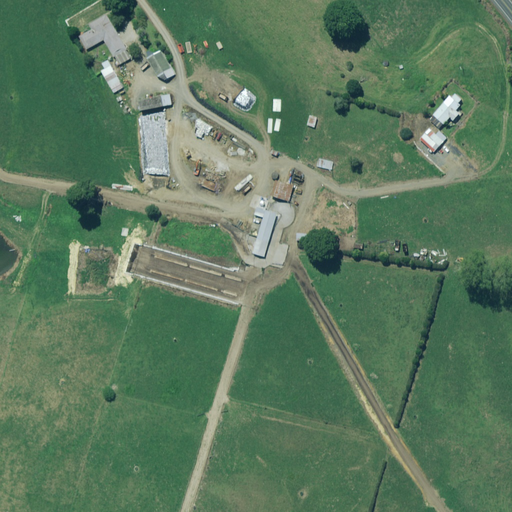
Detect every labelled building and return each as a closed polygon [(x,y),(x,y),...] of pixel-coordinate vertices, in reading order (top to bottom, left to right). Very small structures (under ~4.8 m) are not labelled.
[(133,58),(108,14),(91,24),(94,30),(82,37),(89,50),(106,40),(115,57),(116,56),(121,65),(133,58)] [(150,52),(152,56),(148,58),(159,76),(166,80),(176,75),(162,50),(156,54),(154,50),(150,52)] [(125,88),(109,61),(104,64),(107,69),(103,71),(116,93),(125,88)] [(464,100),(458,94),(454,98),(452,96),(431,120),(441,129),(452,118),(455,121),(462,114),(458,111),(463,105),(461,103),(464,100)] [(173,105),(171,95),(141,101),(143,111),(173,105)] [(318,118),(311,116),(308,126),(316,128),(318,118)] [(448,139),(441,132),(437,135),(435,133),(428,142),(437,150),(448,139)] [(334,162),(319,159),(318,167),(333,170),(334,162)] [(218,185),(206,180),(203,186),(215,191),(218,185)] [(295,187),(278,181),(273,196),(290,202),(295,187)] [(279,214),(259,208),(256,215),(265,218),(254,254),(265,257),(275,225),(276,225),(279,214)] [(311,234),(299,233),(298,241),(311,242),(311,234)] [(289,246),(280,244),(274,263),(284,265),(289,246)]
